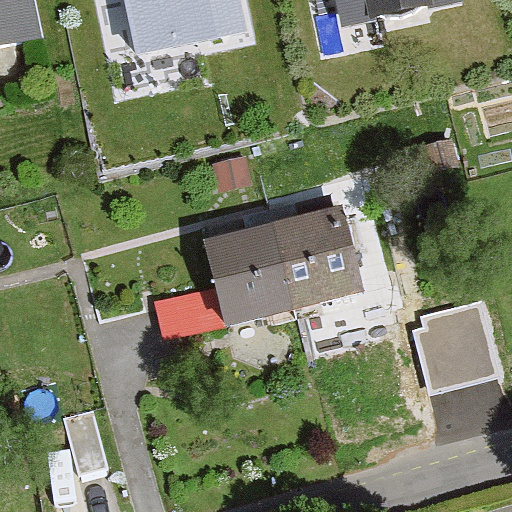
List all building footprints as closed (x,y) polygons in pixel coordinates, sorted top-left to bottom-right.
[(0,0),(0,45),(23,41),(42,37),(34,0),(0,0)] [(123,0),(135,55),(246,32),(239,0),(123,0)] [(333,0),(339,27),(463,2),(462,0),(333,0)] [(458,166),(451,140),(423,148),(430,174),(458,166)] [(250,181),(243,155),(215,163),(222,189),(250,181)] [(291,219),(273,224),(294,309),(360,292),(338,207),(291,219)] [(294,309),(273,224),(258,227),(204,241),(215,284),(226,326),(294,309)] [(426,333),(413,336),(429,397),(505,377),(500,358),(486,300),(422,316),(426,333)] [(92,411),(63,419),(70,447),(78,477),(108,469),(92,411)]
